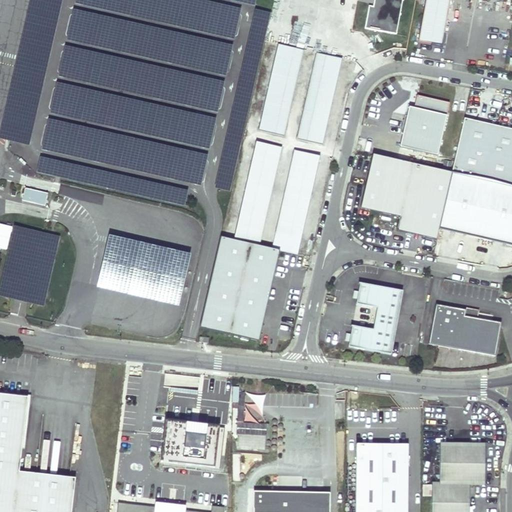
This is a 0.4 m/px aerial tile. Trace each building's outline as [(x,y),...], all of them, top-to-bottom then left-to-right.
[(30,0),(0,136),(0,139),(30,146),(63,0),(30,0)] [(241,9),(200,0),(76,0),(75,5),(234,40),(241,9)] [(397,34),(403,0),(375,0),(374,7),(370,6),(366,29),(397,34)] [(442,46),(450,0),(425,0),(418,42),(442,46)] [(214,188),(229,192),(270,13),(255,9),(214,188)] [(233,45),(74,10),(67,41),(226,76),(233,45)] [(284,136),(304,50),(279,44),(259,130),(284,136)] [(224,82),(65,47),(59,78),(217,113),(224,82)] [(323,145),(342,59),(319,53),(299,139),(323,145)] [(216,119),(57,84),(50,114),(209,150),(216,119)] [(449,103),(417,97),(412,121),(406,121),(400,148),(438,156),(449,103)] [(511,127),(465,117),(452,173),(511,186),(511,127)] [(207,155),(48,120),(42,151),(200,186),(207,155)] [(259,246),(282,147),(257,141),(234,240),(259,246)] [(320,156),(296,150),(277,235),(301,240),(320,156)] [(439,227),(452,173),(373,155),(361,209),(400,218),(396,231),(436,240),(439,227)] [(187,191),(41,157),(37,173),(184,207),(187,191)] [(511,186),(452,173),(439,227),(511,243),(511,186)] [(47,193),(24,188),(21,201),(44,206),(47,193)] [(0,248),(6,250),(11,227),(0,224),(0,248)] [(0,278),(0,297),(43,307),(59,237),(12,226),(0,278)] [(178,306),(190,254),(108,235),(96,287),(178,306)] [(298,255),(301,240),(277,235),(274,249),(298,255)] [(259,342),(280,251),(220,237),(199,328),(259,342)] [(391,355),(403,291),(360,283),(358,292),(357,298),(356,304),(377,308),(373,330),(352,326),(350,335),(349,341),(348,347),(391,355)] [(495,357),(501,323),(472,318),(473,312),(436,305),(428,344),(495,357)] [(123,403),(135,404),(136,388),(124,388),(123,403)] [(269,404),(289,400),(288,393),(268,397),(269,404)] [(294,393),(294,405),(315,407),(316,394),(294,393)] [(237,422),(261,423),(263,395),(243,394),(242,407),(238,406),(237,422)] [(19,473),(27,404),(18,403),(19,397),(0,395),(0,511),(71,511),(75,479),(19,473)] [(219,469),(223,429),(167,423),(163,463),(219,469)] [(236,423),(235,450),(267,451),(268,425),(236,423)] [(407,511),(408,445),(357,445),(356,463),(355,511),(407,511)] [(469,511),(469,486),(484,486),(485,446),(439,446),(439,485),(432,485),(431,511),(469,511)] [(324,511),(325,496),(282,495),(258,495),(257,511),(324,511)]
